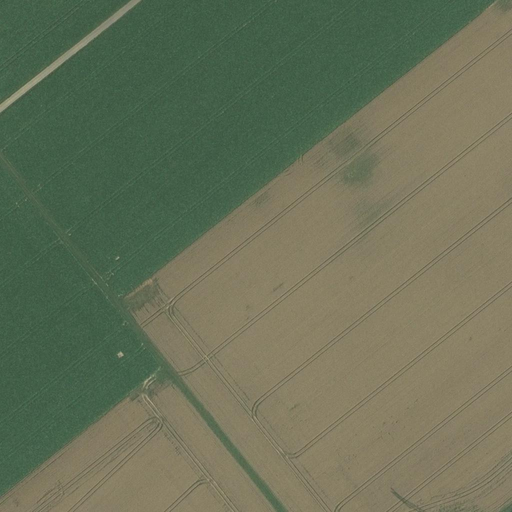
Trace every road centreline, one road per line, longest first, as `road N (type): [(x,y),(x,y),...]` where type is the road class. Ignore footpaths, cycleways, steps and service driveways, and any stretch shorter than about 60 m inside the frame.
road 1 (track): [(284,511),(0,157)]
road 2 (track): [(0,109),(137,0)]
